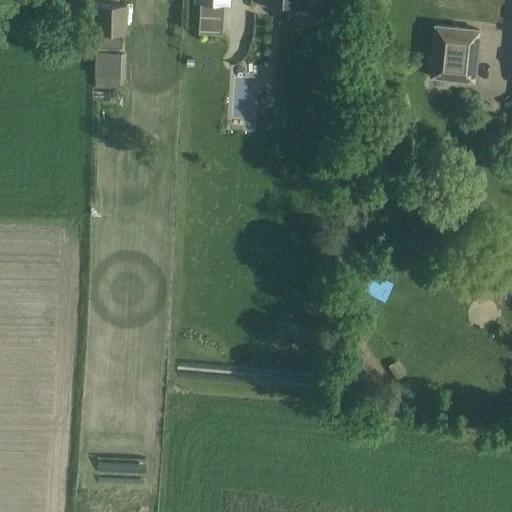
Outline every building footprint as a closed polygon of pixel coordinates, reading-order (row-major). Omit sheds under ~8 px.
[(93,2),(92,31),(126,32),(127,3),(93,2)] [(197,6),(196,56),(233,57),(235,8),(197,6)] [(253,51),(254,23),(244,22),(243,50),(253,51)] [(473,76),(478,30),(436,26),(431,72),(473,76)] [(95,49),(94,87),(119,88),(119,75),(125,75),(126,49),(95,49)] [(385,300),(393,282),(373,273),(365,291),(385,300)] [(399,360),(389,366),(397,378),(407,372),(399,360)]
